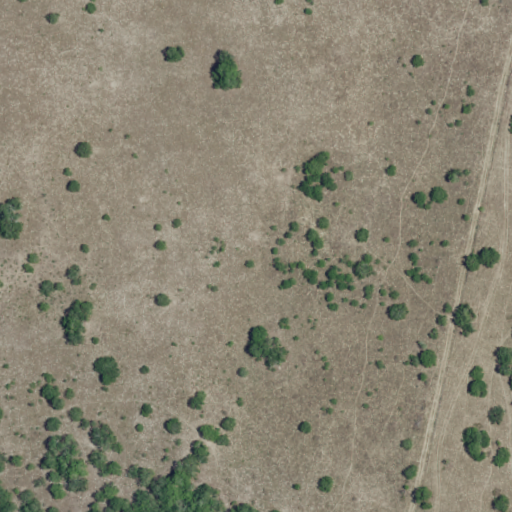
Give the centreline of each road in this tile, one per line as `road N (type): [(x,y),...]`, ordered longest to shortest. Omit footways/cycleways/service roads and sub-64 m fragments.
road 1 (residential): [(511,98),(422,511)]
road 2 (residential): [(0,347),(51,374),(171,412),(266,465),(281,511)]
